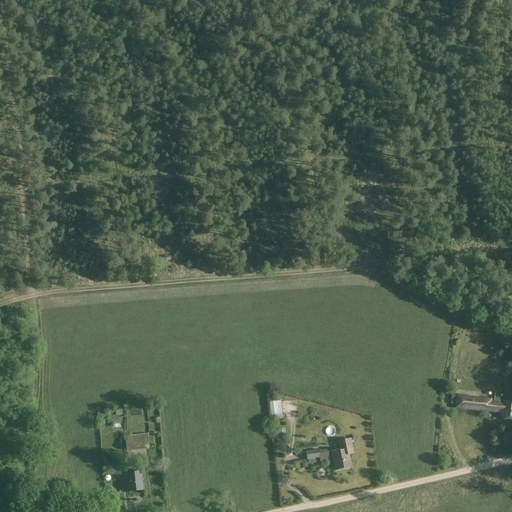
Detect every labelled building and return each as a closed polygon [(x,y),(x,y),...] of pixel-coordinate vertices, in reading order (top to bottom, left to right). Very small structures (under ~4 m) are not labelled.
[(491,400),(458,396),(452,396),(452,403),(457,404),(456,408),(490,411),(490,408),(491,402),(491,400)] [(283,419),(281,401),(269,402),(272,420),(283,419)] [(502,413),(502,418),(511,419),(511,401),(503,401),(503,403),(502,413)] [(146,434),(125,436),(127,451),(148,449),(146,434)] [(307,460),(320,458),(319,449),(306,451),(307,460)] [(348,450),(332,453),(336,470),(352,467),(348,450)] [(129,492),(143,491),(141,472),(127,473),(129,492)] [(185,481),(185,472),(175,473),(175,481),(185,481)]
